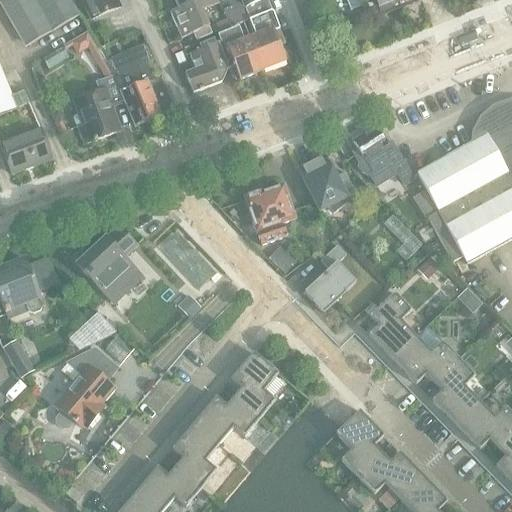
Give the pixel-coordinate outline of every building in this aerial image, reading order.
[(0,0),(0,115),(16,109),(11,98),(0,69),(0,4),(3,3),(30,46),(78,17),(68,0),(0,0)] [(81,0),(91,21),(120,9),(116,0),(81,0)] [(218,5),(215,0),(206,0),(179,11),(170,14),(181,40),(193,35),(196,42),(211,35),(201,12),(218,5)] [(174,0),(179,11),(206,0),(174,0)] [(245,9),(264,1),(263,0),(227,0),(235,18),(247,13),(245,9)] [(380,18),(399,11),(395,0),(355,0),(361,15),(373,11),(374,13),(378,10),(380,18)] [(395,0),(399,11),(421,3),(420,0),(395,0)] [(256,37),(249,40),(260,69),(268,66),(269,69),(285,63),(278,46),(282,45),(270,13),(249,21),(256,37)] [(219,37),(221,43),(223,49),(221,50),(229,70),(233,79),(237,78),(239,82),(256,75),(254,71),(260,69),(249,40),(242,42),(237,30),(219,37)] [(140,31),(131,35),(133,40),(142,36),(140,31)] [(222,73),(229,70),(221,50),(223,49),(221,43),(189,55),(192,63),(199,60),(202,67),(184,74),(192,95),(221,84),(219,80),(222,73)] [(106,65),(113,77),(117,86),(121,94),(125,102),(135,127),(160,117),(146,84),(150,82),(143,64),(150,61),(144,46),(112,61),(112,62),(106,65)] [(62,48),(42,61),(48,70),(68,58),(62,48)] [(110,107),(125,102),(121,94),(117,86),(113,77),(95,83),(98,93),(73,102),(82,126),(77,127),(83,145),(119,132),(110,107)] [(24,93),(11,98),(16,109),(16,110),(29,105),(24,93)] [(511,102),(510,102),(504,103),(499,105),(493,108),(489,111),(484,114),(480,118),(477,123),(474,128),(472,133),(471,139),(471,145),(417,175),(437,213),(427,219),(452,265),(462,259),(466,266),(511,240),(511,102)] [(63,122),(55,125),(59,135),(67,133),(63,122)] [(357,150),(351,154),(358,164),(357,169),(361,175),(365,176),(366,178),(368,177),(376,190),(397,177),(404,189),(416,181),(410,172),(390,142),(386,145),(375,128),(353,143),(357,150)] [(0,147),(11,175),(51,160),(40,131),(0,146),(0,147)] [(324,157),(297,171),(319,213),(328,209),(332,213),(345,203),(343,200),(348,198),(344,190),(351,186),(344,174),(335,179),(324,157)] [(245,198),(243,199),(256,234),(261,247),(287,238),(282,223),(294,219),(283,187),(261,195),(261,193),(259,194),(255,191),(246,194),(245,198)] [(314,203),(306,187),(290,192),(296,209),(314,203)] [(423,193),(412,200),(425,220),(436,213),(423,193)] [(392,217),(383,226),(403,245),(396,253),(406,262),(422,246),(392,217)] [(106,239),(97,247),(123,274),(131,268),(122,259),(135,247),(118,229),(106,240),(106,239)] [(198,291),(216,275),(177,235),(160,251),(198,291)] [(297,245),(273,268),(282,277),(306,255),(297,245)] [(329,271),(304,294),(323,314),(356,284),(338,264),(347,256),(338,246),(321,262),(329,271)] [(112,304),(133,285),(123,275),(123,274),(97,247),(89,255),(83,251),(75,258),(78,267),(112,304)] [(10,267),(0,271),(0,303),(7,322),(27,314),(33,317),(40,314),(42,308),(39,301),(40,300),(37,293),(59,285),(50,262),(49,259),(47,259),(27,267),(25,261),(22,263),(19,260),(11,263),(10,267)] [(431,259),(419,269),(429,279),(440,269),(431,259)] [(378,328),(368,338),(393,363),(416,340),(400,323),(411,313),(394,296),(369,319),(378,328)] [(189,297),(178,308),(190,320),(201,310),(189,297)] [(92,311),(84,311),(84,319),(92,319),(92,311)] [(98,315),(79,332),(91,346),(116,334),(98,315)] [(115,340),(105,352),(122,365),(131,354),(115,340)] [(416,340),(393,363),(416,386),(425,377),(434,386),(459,363),(441,344),(431,355),(416,340)] [(20,381),(34,371),(15,341),(2,350),(20,381)] [(78,373),(51,405),(61,413),(56,420),(56,425),(63,431),(67,430),(73,423),(80,429),(83,426),(87,429),(103,409),(99,406),(113,389),(106,384),(117,370),(91,348),(64,362),(78,373)] [(233,400),(259,421),(274,404),(263,394),(278,376),(253,355),(230,382),(241,390),(233,400)] [(441,394),(432,403),(456,429),(480,406),(464,389),(474,379),(459,363),(434,386),(441,394)] [(501,366),(491,375),(499,383),(509,374),(501,366)] [(193,426),(218,447),(233,430),(244,439),(259,421),(233,400),(226,408),(215,399),(193,426)] [(480,406),(456,429),(479,452),(489,443),(498,452),(511,439),(511,417),(505,410),(494,420),(480,406)] [(335,436),(361,477),(382,457),(373,448),(383,439),(359,413),(335,436)] [(0,425),(0,442),(8,434),(7,433),(0,426),(0,425)] [(205,463),(218,447),(193,426),(172,452),(182,460),(175,469),(201,491),(216,473),(205,463)] [(505,459),(495,468),(511,485),(511,439),(498,452),(505,459)] [(382,457),(361,477),(374,497),(385,486),(400,503),(423,480),(399,455),(389,464),(382,457)] [(196,497),(201,491),(175,469),(167,478),(157,469),(134,496),(136,497),(154,511),(163,511),(174,500),(185,509),(196,497)] [(438,511),(447,504),(423,480),(400,503),(409,511),(438,511)] [(73,488),(66,495),(76,503),(82,496),(73,488)] [(201,491),(196,497),(204,504),(209,498),(201,491)] [(153,511),(136,497),(123,511),(153,511)]
